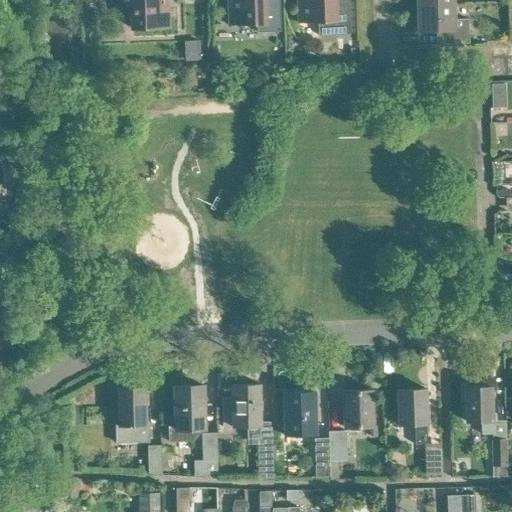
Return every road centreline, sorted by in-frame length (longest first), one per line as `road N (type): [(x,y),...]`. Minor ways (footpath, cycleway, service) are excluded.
road 1 (unclassified): [(0,411),(73,363),(139,341),(511,331)]
road 2 (unknown): [(489,331),(475,126)]
